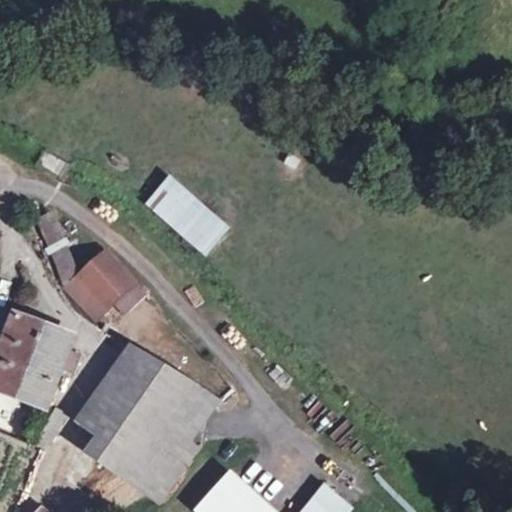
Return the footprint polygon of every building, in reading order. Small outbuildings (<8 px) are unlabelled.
[(42,166),(62,176),(68,163),(48,154),(42,166)] [(169,175),(143,205),(205,258),(231,227),(169,175)] [(108,256),(69,291),(95,321),(135,285),(108,256)] [(15,316),(0,363),(0,388),(50,405),(62,365),(76,370),(82,352),(68,347),(72,335),(15,316)] [(143,348),(128,372),(182,406),(197,382),(193,379),(179,370),(171,364),(143,348)] [(94,426),(116,440),(105,456),(137,476),(182,406),(128,372),(94,426)] [(182,406),(137,476),(169,496),(205,440),(194,433),(217,396),(205,387),(197,382),(182,406)] [(293,511),(239,467),(210,502),(221,511),(339,511),(354,493),(333,477),(306,511),(293,511)]
